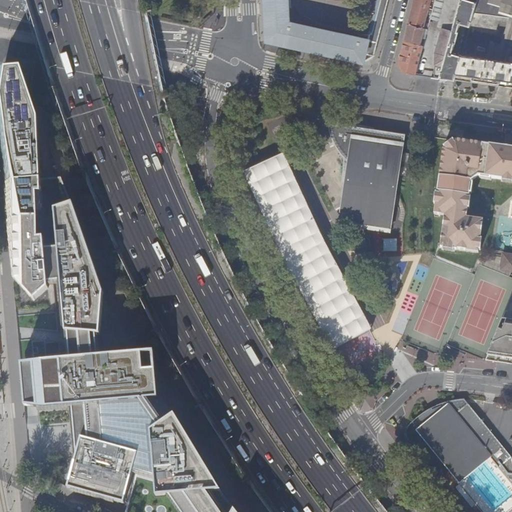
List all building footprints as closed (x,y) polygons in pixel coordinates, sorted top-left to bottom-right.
[(264,0),(267,41),(363,62),(365,54),(374,56),(388,0),(377,0),(369,34),(360,32),(358,38),(288,23),(286,0),(264,0)] [(435,0),(414,0),(409,24),(427,29),(430,19),(435,0)] [(435,0),(430,19),(441,21),(446,0),(435,0)] [(443,65),(439,77),(446,78),(454,79),(462,54),(453,52),(460,24),(469,26),(477,1),(472,0),(460,0),(452,30),(443,65)] [(442,27),(452,30),(460,0),(446,0),(441,21),(440,26),(442,27)] [(462,54),(454,79),(463,80),(472,82),(497,0),(476,0),(477,1),(469,26),(462,54)] [(511,0),(497,0),(472,82),(506,86),(509,87),(511,87),(511,0)] [(427,29),(409,24),(399,64),(402,71),(415,74),(427,29)] [(434,64),(443,65),(452,30),(442,27),(435,51),(434,64)] [(434,76),(439,77),(443,65),(434,64),(434,76)] [(11,65),(3,67),(0,86),(0,100),(13,181),(39,179),(37,117),(20,65),(11,65)] [(390,229),(402,149),(403,149),(405,136),(346,127),(346,126),(343,126),(340,125),(328,124),(329,128),(330,133),(334,142),(339,140),(347,160),(348,160),(339,221),(390,229)] [(511,150),(455,142),(444,151),(435,214),(445,216),(441,246),(443,247),(443,249),(454,250),(454,248),(479,252),(480,249),(481,250),(482,239),(481,239),(483,220),(467,218),(470,194),(472,194),(474,184),(472,184),(472,182),(479,176),(480,177),(480,179),(491,180),(491,178),(503,180),(502,182),(511,182),(511,150)] [(61,282),(65,332),(78,333),(85,334),(100,335),(103,293),(79,222),(73,206),(54,211),(57,250),(45,252),(42,241),(41,215),(41,201),(38,182),(34,182),(27,182),(21,182),(6,184),(6,194),(8,212),(9,226),(13,261),(15,275),(18,279),(17,279),(36,299),(48,288),(48,283),(61,282)] [(503,269),(511,269),(511,256),(505,255),(503,269)] [(511,297),(499,329),(487,361),(511,364),(511,297)] [(76,357),(76,358),(87,357),(85,334),(78,333),(76,350),(76,357)] [(235,511),(222,494),(174,415),(157,425),(141,399),(158,399),(155,370),(143,371),(141,353),(87,357),(76,358),(20,363),(22,377),(24,406),(45,409),(72,406),(76,456),(67,488),(124,504),(126,498),(129,499),(125,511),(235,511)] [(449,472),(481,511),(508,511),(511,509),(511,462),(511,457),(464,399),(454,400),(446,402),(439,405),(430,409),(426,411),(421,415),(412,422),(450,471),(449,472)]
